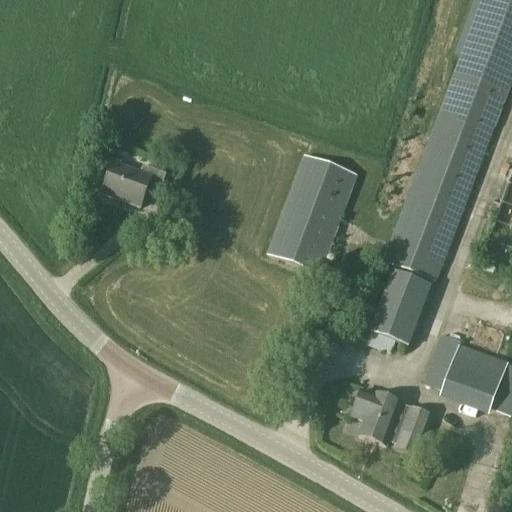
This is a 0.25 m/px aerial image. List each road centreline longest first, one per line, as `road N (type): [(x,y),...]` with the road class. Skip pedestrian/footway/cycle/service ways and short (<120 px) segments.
road 1 (tertiary): [(381,511),(132,374)]
road 2 (tertiary): [(132,374),(56,308),(0,233)]
road 3 (unclassified): [(98,511),(132,374)]
